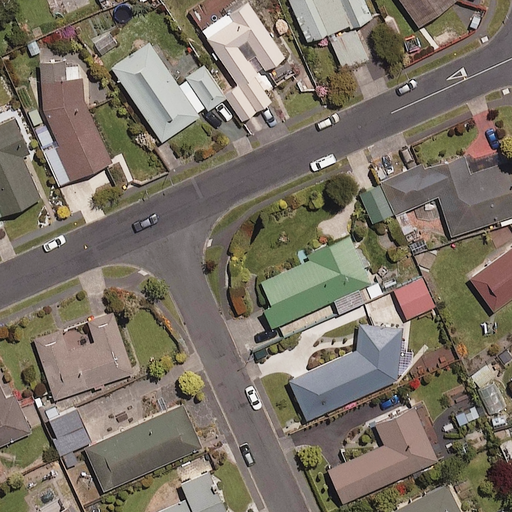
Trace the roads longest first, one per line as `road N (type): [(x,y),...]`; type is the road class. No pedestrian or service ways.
road 1 (residential): [(159,218),(511,58)]
road 2 (residential): [(291,511),(159,218)]
road 3 (residential): [(0,288),(159,218)]
